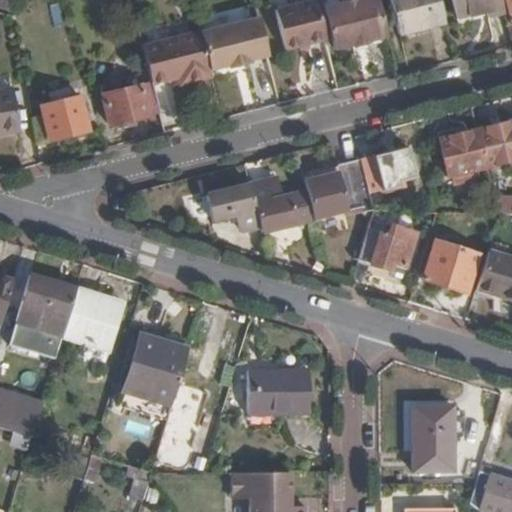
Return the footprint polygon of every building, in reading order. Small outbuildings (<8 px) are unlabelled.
[(0,0),(0,10),(9,13),(5,0),(0,0)] [(319,14),(316,0),(310,0),(276,9),(287,50),(326,40),(319,14)] [(385,34),(376,0),(348,0),(325,5),(326,12),(334,45),(335,47),(351,42),(352,45),(367,41),(367,38),(385,34)] [(444,22),(438,0),(389,0),(398,34),(444,22)] [(489,17),(503,14),(499,0),(450,0),(455,19),(488,11),(489,17)] [(511,0),(503,0),(510,28),(511,27),(511,0)] [(334,45),(326,12),(319,14),(326,40),(328,46),(334,45)] [(268,56),(258,17),(199,31),(209,72),(230,66),(231,68),(250,63),(249,61),(268,56)] [(209,72),(199,31),(141,46),(150,82),(151,86),(178,80),(186,78),(188,84),(211,78),(209,72)] [(368,45),(386,40),(385,34),(367,38),(367,41),(368,45)] [(180,86),(188,84),(186,78),(178,80),(180,86)] [(151,86),(150,82),(101,94),(108,126),(158,114),(151,86)] [(0,132),(19,129),(13,90),(0,92),(0,132)] [(31,118),(36,143),(88,131),(80,96),(42,105),(45,116),(31,118)] [(511,120),(475,130),(485,168),(511,161),(511,120)] [(485,168),(475,130),(437,138),(447,177),(485,168)] [(407,147),(359,160),(359,161),(365,186),(367,194),(397,186),(396,183),(403,182),(415,178),(407,147)] [(313,220),(370,205),(367,194),(365,186),(359,161),(335,166),(337,172),(303,180),(306,190),(313,219),(313,220)] [(277,175),(264,179),(265,185),(279,182),(277,175)] [(265,185),(264,179),(227,188),(228,191),(204,196),(211,221),(235,216),(237,228),(245,231),(259,229),(260,234),(296,225),(295,223),(313,219),(306,190),(282,196),(279,182),(265,185)] [(498,215),(511,215),(511,198),(492,198),(496,215),(498,215)] [(387,226),(392,213),(372,212),(357,261),(402,275),(415,234),(387,226)] [(465,293),(477,255),(433,242),(421,279),(465,293)] [(511,259),(487,251),(475,290),(511,301),(511,259)] [(0,325),(14,280),(0,275),(0,325)] [(62,337),(77,290),(31,276),(17,323),(62,337)] [(118,303),(77,290),(62,337),(110,351),(117,327),(111,325),(118,303)] [(172,406),(189,348),(141,334),(123,392),(172,406)] [(310,416),(309,369),(247,370),(247,416),(310,416)] [(453,473),(451,407),(411,408),(411,472),(453,473)] [(170,410),(161,440),(180,446),(174,469),(188,473),(195,448),(192,448),(201,420),(170,410)] [(0,412),(0,428),(32,438),(36,423),(0,412)] [(87,436),(63,428),(59,443),(82,450),(87,436)] [(494,468),(480,463),(477,470),(492,475),(494,468)] [(482,511),(511,511),(511,481),(492,475),(477,470),(473,484),(476,509),(482,511)] [(290,472),(231,473),(231,499),(249,499),(249,511),(305,511),(306,507),(291,507),(290,472)]
